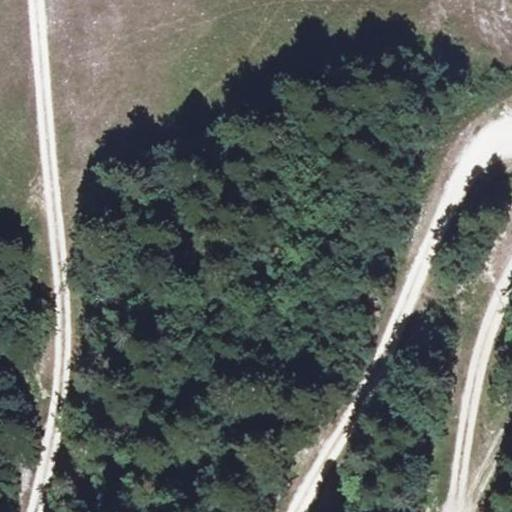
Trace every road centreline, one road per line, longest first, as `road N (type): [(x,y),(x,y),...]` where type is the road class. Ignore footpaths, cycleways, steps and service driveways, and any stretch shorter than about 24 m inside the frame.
road 1 (track): [(35,0),(68,393),(44,511)]
road 2 (track): [(305,511),(353,432),(453,216),(490,153),(511,139)]
road 3 (track): [(511,283),(496,316),(451,511)]
